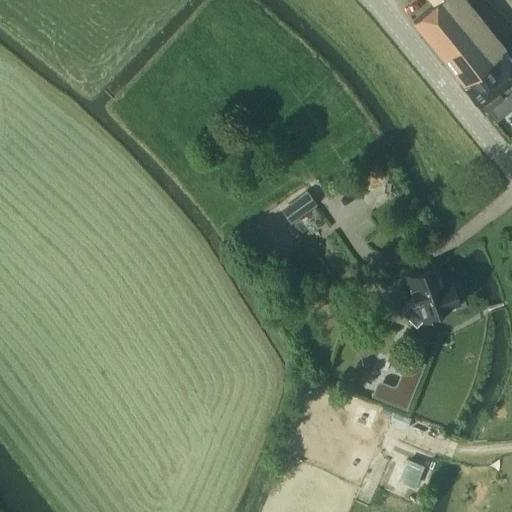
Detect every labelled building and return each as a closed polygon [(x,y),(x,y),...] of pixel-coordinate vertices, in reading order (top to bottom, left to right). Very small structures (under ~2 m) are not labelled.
[(430,0),(433,3),(413,20),(463,82),(463,83),(464,82),(484,108),(487,105),(487,106),(496,118),(497,117),(511,104),(511,58),(504,50),(506,49),(466,0),(430,0)] [(302,197),(283,211),(290,221),(316,202),(307,189),(300,194),(302,197)] [(314,206),(308,211),(293,221),(301,232),(308,227),(310,231),(319,226),(315,221),(321,217),(314,206)] [(447,285),(439,262),(406,274),(413,295),(401,308),(415,322),(421,316),(421,317),(438,311),(437,307),(458,300),(452,283),(447,285)] [(407,354),(397,380),(414,387),(425,361),(407,354)]
